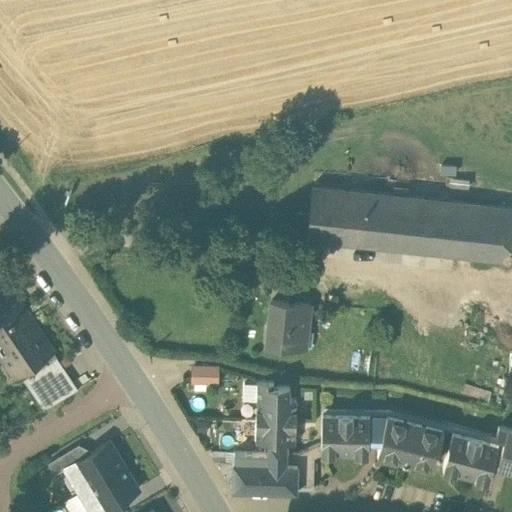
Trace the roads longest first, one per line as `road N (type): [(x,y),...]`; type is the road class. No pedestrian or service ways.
road 1 (tertiary): [(132,379),(0,195)]
road 2 (residential): [(132,379),(0,465)]
road 3 (tertiary): [(214,511),(132,379)]
